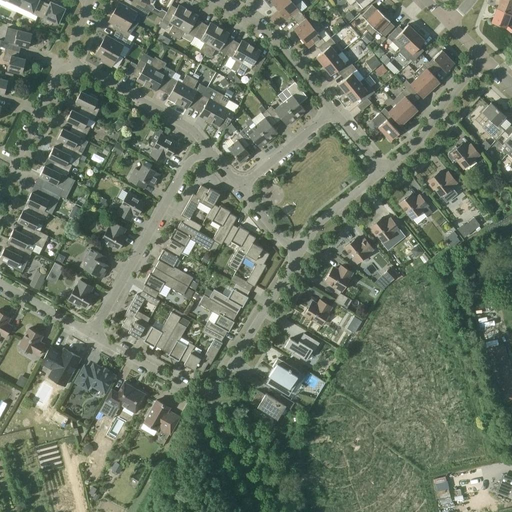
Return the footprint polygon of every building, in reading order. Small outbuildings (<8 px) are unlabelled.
[(22,0),(20,6),(31,11),(30,13),(38,16),(43,5),(38,2),(38,0),(22,0)] [(134,0),(133,2),(145,9),(148,3),(150,4),(151,0),(134,0)] [(272,0),(271,1),(278,11),(291,0),(272,0)] [(301,0),(291,0),(278,11),(286,20),(291,16),(295,20),(303,14),(299,10),(296,6),(302,1),(301,0)] [(349,0),(347,2),(350,6),(356,1),(359,4),(360,4),(364,8),(373,0),(349,0)] [(511,0),(500,0),(498,8),(511,13),(511,0)] [(43,5),(38,16),(42,18),(43,16),(60,24),(64,15),(62,14),(65,8),(64,8),(64,7),(60,5),(55,3),(55,4),(51,2),(49,7),(43,5)] [(130,8),(119,2),(114,12),(132,21),(137,12),(146,17),(149,11),(145,9),(133,2),(130,8)] [(171,5),(167,13),(163,19),(169,22),(169,23),(173,25),(169,33),(174,37),(189,10),(179,5),(177,8),(171,5)] [(369,31),(384,15),(378,9),(377,9),(373,5),(362,16),(367,20),(366,21),(369,24),(365,28),(369,31)] [(511,13),(498,8),(492,22),(506,28),(511,32),(511,13)] [(157,15),(163,19),(167,13),(162,10),(159,11),(157,15)] [(189,10),(174,37),(180,40),(182,36),(191,42),(194,36),(195,37),(203,23),(197,19),(199,16),(189,10)] [(354,16),(349,11),(344,16),(348,21),(354,16)] [(120,35),(128,39),(131,33),(126,31),(132,21),(114,12),(109,21),(119,27),(116,33),(120,35)] [(303,14),(295,20),(299,25),(294,29),(301,39),(320,23),(316,17),(310,22),(307,19),(306,19),(303,14)] [(384,15),(369,31),(372,35),(376,30),(380,33),(385,37),(395,26),(390,22),(391,21),(384,15)] [(346,24),(341,18),(337,21),(342,27),(346,24)] [(203,23),(195,37),(201,40),(205,43),(200,51),(206,54),(220,28),(211,23),(209,26),(203,23)] [(320,23),(301,39),(309,48),(314,44),(318,48),(321,45),(325,42),(330,39),(323,30),(325,29),(320,23)] [(401,50),(404,46),(417,33),(408,25),(401,32),(396,28),(388,37),(401,50)] [(220,28),(206,54),(211,57),(216,49),(220,51),(226,54),(234,40),(228,37),(230,33),(220,28)] [(9,36),(6,48),(20,52),(21,46),(29,48),(32,34),(18,30),(16,38),(9,36)] [(368,32),(362,39),(367,44),(373,38),(368,32)] [(417,33),(404,46),(401,50),(399,52),(408,60),(410,58),(413,62),(422,53),(418,49),(425,41),(417,33)] [(128,39),(120,35),(117,41),(106,35),(101,45),(119,54),(124,45),(128,48),(132,42),(128,39)] [(331,38),(330,39),(325,42),(321,45),(325,50),(317,57),(324,66),(342,51),(331,38)] [(234,40),(226,54),(232,58),(236,60),(231,69),(237,72),(252,46),(242,40),(240,44),(234,40)] [(119,54),(101,45),(96,54),(103,58),(101,61),(112,67),(119,54)] [(252,46),(237,72),(243,75),(247,66),(251,69),(252,69),(258,72),(266,58),(259,55),(261,51),(252,46)] [(379,47),(374,53),(379,58),(384,53),(379,47)] [(20,52),(6,48),(3,60),(10,62),(8,70),(22,73),(26,59),(18,57),(20,52)] [(442,50),(430,62),(436,70),(438,71),(442,67),(446,71),(455,63),(442,50)] [(342,51),(324,66),(331,75),(340,68),(343,73),(353,65),(342,51)] [(390,59),(385,54),(380,59),(385,64),(390,59)] [(381,63),(374,55),(367,60),(374,68),(381,63)] [(140,60),(137,65),(132,74),(139,77),(137,81),(146,86),(161,60),(155,57),(151,65),(147,63),(146,63),(140,60)] [(172,78),(162,72),(167,63),(161,60),(146,86),(156,92),(158,88),(164,92),(172,78)] [(415,72),(419,76),(431,90),(440,82),(432,74),(436,70),(430,62),(428,60),(424,65),(423,64),(415,72)] [(132,74),(137,65),(132,62),(125,73),(131,76),(132,74)] [(382,64),(375,70),(380,76),(387,70),(382,64)] [(353,65),(343,73),(347,77),(339,84),(346,93),(360,82),(353,73),(357,69),(353,65)] [(187,74),(182,83),(172,78),(164,92),(170,95),(168,98),(178,104),(192,78),(187,74)] [(236,76),(232,79),(235,84),(236,83),(237,85),(240,82),(239,80),(236,76)] [(402,84),(406,88),(411,93),(415,89),(423,97),(431,90),(419,76),(410,84),(407,80),(402,84)] [(206,89),(207,88),(201,84),(197,91),(193,89),(198,81),(192,78),(178,104),(187,109),(189,106),(195,109),(203,95),(206,89)] [(225,78),(220,82),(223,87),(229,83),(225,78)] [(364,78),(360,82),(346,93),(353,102),(362,95),(366,100),(368,98),(375,92),(364,78)] [(284,102),(297,119),(303,114),(302,113),(305,110),(300,104),(308,97),(295,82),(287,89),(292,95),(284,102)] [(203,95),(195,109),(201,113),(199,116),(209,121),(224,95),(208,86),(207,88),(206,89),(203,95)] [(397,104),(409,117),(418,109),(410,101),(415,97),(411,93),(406,88),(402,92),(393,100),(397,104)] [(234,92),(228,89),(224,95),(231,98),(234,92)] [(82,105),(79,113),(89,118),(89,119),(94,121),(100,109),(95,106),(98,99),(97,99),(97,97),(90,93),(89,95),(81,91),(76,102),(82,105)] [(224,95),(209,121),(225,130),(235,113),(225,107),(230,98),(224,95)] [(372,102),(368,98),(366,100),(358,106),(362,110),(372,102)] [(272,106),(267,110),(275,120),(280,116),(287,125),(290,122),(291,124),(297,119),(284,102),(275,110),(272,106)] [(496,140),(505,131),(498,125),(506,117),(491,103),(483,112),(494,123),(489,128),(491,130),(488,133),(496,140)] [(385,108),(380,112),(389,121),(393,117),(401,125),(409,117),(397,104),(389,112),(385,108)] [(91,127),(86,125),(89,119),(89,118),(79,113),(72,110),(67,121),(73,124),(70,131),(80,137),(85,139),(91,127)] [(251,119),(270,141),(276,136),(275,135),(278,132),(271,124),(275,120),(267,110),(262,114),(260,112),(251,119)] [(399,132),(389,121),(380,112),(372,120),(391,140),(399,132)] [(248,126),(240,132),(248,142),(252,139),(259,147),(263,145),(264,146),(270,141),(251,119),(250,118),(245,122),(248,126)] [(124,126),(119,119),(112,124),(117,131),(124,126)] [(71,155),(71,156),(79,160),(79,159),(81,155),(82,152),(79,151),(81,146),(77,144),(80,137),(70,131),(63,128),(58,139),(64,142),(61,150),(71,155)] [(496,140),(504,148),(507,146),(511,150),(511,149),(511,132),(509,135),(505,131),(496,140)] [(149,145),(154,148),(150,155),(164,162),(167,156),(170,158),(177,144),(169,139),(169,138),(161,134),(161,135),(156,132),(153,133),(148,142),(149,145)] [(243,146),(248,142),(240,132),(231,139),(234,143),(228,147),(238,159),(236,160),(241,165),(247,160),(246,159),(250,155),(243,146)] [(131,135),(122,134),(121,142),(130,143),(131,135)] [(486,140),(481,145),(486,149),(491,144),(486,140)] [(124,145),(117,142),(112,151),(120,156),(125,147),(123,147),(124,145)] [(456,146),(450,151),(449,152),(449,153),(448,154),(448,155),(448,156),(449,157),(453,162),(456,159),(464,168),(475,159),(474,159),(480,155),(471,144),(467,148),(463,143),(457,148),(456,146)] [(55,161),(52,169),(66,175),(71,164),(76,166),(78,164),(79,162),(79,160),(71,156),(71,155),(61,150),(54,147),(49,158),(55,161)] [(154,186),(161,174),(143,164),(140,171),(135,168),(129,180),(144,189),(147,183),(154,186)] [(42,187),(58,195),(59,196),(65,184),(67,182),(68,180),(68,177),(66,175),(52,169),(45,165),(40,176),(46,180),(42,187)] [(452,186),(457,182),(449,172),(443,176),(440,172),(429,180),(431,183),(429,184),(434,190),(435,189),(441,196),(442,196),(447,202),(458,193),(452,186)] [(183,223),(199,232),(202,226),(190,219),(199,202),(211,208),(212,209),(214,204),(220,194),(210,188),(209,190),(201,185),(196,195),(194,194),(181,215),(186,218),(183,223)] [(27,203),(33,206),(44,211),(47,204),(52,206),(58,195),(42,187),(39,195),(32,192),(27,203)] [(137,216),(145,203),(136,198),(137,196),(129,192),(120,207),(121,207),(118,213),(131,220),(134,215),(137,216)] [(412,219),(413,218),(417,224),(427,216),(422,211),(423,210),(428,205),(420,195),(415,199),(412,194),(405,199),(405,198),(400,202),(401,203),(400,203),(412,219)] [(107,200),(98,195),(94,204),(102,208),(107,200)] [(212,209),(211,208),(206,217),(212,221),(220,226),(213,239),(214,240),(214,241),(219,244),(222,245),(223,242),(223,241),(233,225),(237,217),(230,213),(231,211),(220,206),(219,207),(214,204),(212,209)] [(35,230),(35,229),(38,223),(43,225),(49,213),(44,211),(33,206),(30,214),(23,211),(18,221),(24,225),(35,230)] [(81,208),(76,206),(73,211),(78,214),(81,208)] [(394,233),(400,228),(391,218),(386,222),(382,218),(371,226),(373,229),(372,230),(376,236),(378,235),(384,242),(394,233)] [(123,235),(126,229),(113,222),(109,227),(101,242),(108,246),(109,245),(118,250),(126,237),(123,235)] [(190,238),(209,249),(214,241),(214,240),(213,239),(199,232),(183,223),(181,222),(177,229),(176,229),(170,239),(171,240),(168,245),(181,253),(190,238)] [(459,229),(465,236),(474,229),(470,223),(464,228),(463,226),(459,229)] [(9,240),(15,243),(26,248),(33,251),(36,245),(42,248),(48,236),(35,229),(35,230),(24,225),(21,232),(14,229),(9,240)] [(237,271),(245,258),(253,243),(256,238),(248,233),(249,232),(239,226),(238,228),(233,225),(223,241),(223,242),(229,245),(231,241),(239,246),(228,266),(237,271)] [(455,235),(448,240),(452,246),(459,241),(456,236),(455,236),(455,235)] [(368,254),(374,249),(365,239),(360,243),(357,238),(350,243),(350,242),(345,246),(346,246),(345,247),(357,263),(368,254)] [(26,248),(15,243),(12,251),(5,248),(0,257),(0,258),(8,263),(7,264),(14,268),(15,266),(17,267),(20,260),(27,263),(33,251),(26,248)] [(231,280),(237,283),(250,291),(253,286),(254,286),(267,265),(264,264),(269,254),(262,250),(263,248),(253,243),(245,258),(256,264),(247,281),(235,274),(231,280)] [(155,268),(188,286),(193,278),(174,267),(179,258),(181,253),(168,245),(165,250),(164,249),(158,260),(160,261),(155,268)] [(413,251),(418,256),(423,252),(419,246),(413,251)] [(90,248),(84,260),(80,266),(102,279),(109,266),(103,263),(106,257),(90,248)] [(65,257),(59,254),(56,260),(62,263),(65,257)] [(211,258),(204,255),(201,260),(207,264),(211,258)] [(55,262),(51,269),(60,274),(64,267),(55,262)] [(349,279),(353,273),(341,266),(338,272),(333,268),(325,280),(328,282),(327,284),(334,287),(334,286),(342,291),(350,279),(349,279)] [(383,274),(390,282),(397,274),(390,267),(383,274)] [(146,285),(143,291),(156,298),(159,293),(164,284),(183,295),(188,286),(155,268),(151,275),(150,274),(144,284),(146,285)] [(462,271),(483,351),(498,406),(511,401),(511,377),(503,345),(505,345),(495,305),(484,307),(473,269),(462,271)] [(42,282),(33,277),(29,285),(38,290),(42,282)] [(90,293),(93,288),(80,280),(77,286),(76,286),(68,300),(76,305),(77,303),(85,308),(93,295),(90,293)] [(198,284),(192,280),(189,286),(195,290),(198,284)] [(214,289),(210,298),(237,314),(241,306),(243,307),(248,297),(247,296),(250,291),(237,283),(234,289),(233,289),(229,297),(214,289)] [(194,292),(188,288),(183,296),(190,299),(194,292)] [(207,288),(204,294),(209,297),(212,291),(207,288)] [(160,300),(156,298),(143,291),(140,296),(137,294),(125,316),(127,317),(122,327),(129,331),(128,333),(139,338),(140,337),(147,324),(147,323),(135,317),(145,299),(157,306),(160,300)] [(347,309),(352,301),(341,294),(336,302),(347,309)] [(205,326),(224,337),(227,331),(229,332),(235,322),(233,321),(237,314),(210,298),(204,295),(199,304),(219,315),(214,323),(209,320),(205,326)] [(328,313),(332,307),(320,300),(317,305),(312,302),(308,309),(307,308),(304,313),(305,314),(304,315),(321,325),(329,313),(328,313)] [(161,322),(168,306),(159,303),(153,318),(161,322)] [(0,334),(6,338),(12,326),(6,322),(9,317),(0,312),(0,334)] [(147,324),(140,337),(145,340),(144,341),(154,347),(155,346),(162,350),(178,322),(181,317),(174,313),(172,312),(161,331),(152,326),(147,324)] [(178,322),(162,350),(169,354),(169,355),(179,361),(180,359),(185,362),(193,349),(195,346),(189,342),(181,337),(186,326),(178,322)] [(193,349),(185,362),(184,364),(194,370),(195,368),(203,372),(208,363),(211,364),(223,343),(221,342),(224,337),(205,326),(202,332),(214,339),(205,356),(193,349)] [(38,356),(45,344),(39,341),(42,336),(29,328),(19,346),(32,353),(32,352),(38,356)] [(314,351),(319,343),(304,333),(299,341),(297,343),(290,338),(284,347),(292,352),(290,354),(298,359),(300,357),(305,360),(312,350),(314,351)] [(81,358),(65,349),(62,354),(50,347),(41,363),(53,370),(52,372),(68,380),(81,358)] [(287,396),(289,392),(295,383),(292,382),(296,376),(299,372),(290,366),(277,358),(272,366),(273,367),(275,368),(273,371),(272,369),(268,375),(269,377),(266,382),(284,394),(287,396)] [(105,391),(113,376),(107,372),(109,370),(102,366),(100,369),(94,365),(91,370),(85,367),(77,382),(87,387),(90,383),(105,391)] [(23,388),(28,379),(20,375),(16,383),(23,388)] [(112,389),(106,400),(99,411),(113,419),(121,405),(135,413),(146,394),(124,382),(118,393),(112,389)] [(259,391),(251,403),(278,420),(286,407),(290,410),(294,403),(281,395),(280,395),(281,396),(278,401),(266,393),(265,395),(259,391)] [(171,434),(180,417),(168,411),(170,408),(157,400),(144,423),(157,430),(159,428),(171,434)] [(52,425),(55,419),(50,416),(46,422),(52,425)] [(123,466),(115,462),(111,469),(119,473),(123,466)] [(434,481),(438,492),(449,487),(445,477),(434,481)] [(496,492),(511,497),(511,485),(507,484),(506,487),(499,484),(496,492)]
